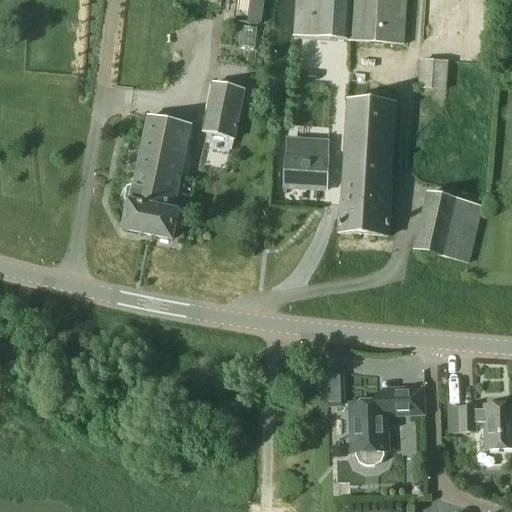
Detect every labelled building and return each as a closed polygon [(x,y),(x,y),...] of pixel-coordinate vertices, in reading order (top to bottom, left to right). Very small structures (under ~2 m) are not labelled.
[(296,0),(294,38),(349,41),(352,0),(296,0)] [(352,0),(349,41),(349,43),(404,46),(406,0),(352,0)] [(447,92),(448,65),(421,63),(419,91),(447,92)] [(232,157),(247,92),(216,85),(204,134),(219,137),(215,153),(232,157)] [(388,243),(396,111),(347,108),(339,240),(388,243)] [(148,120),(139,162),(182,172),(192,129),(148,120)] [(328,195),(329,162),(320,162),(320,157),(309,156),(309,161),(287,160),(286,192),(328,195)] [(173,214),(182,172),(139,162),(133,189),(128,190),(125,202),(130,206),(124,232),(172,242),(178,215),(173,214)] [(466,267),(479,211),(425,198),(412,253),(466,267)] [(326,373),(324,373),(325,408),(329,408),(333,408),(345,408),(344,372),(326,373)] [(354,455),(356,455),(356,459),(360,466),(367,469),(375,469),(382,465),(385,457),(385,454),(386,453),(385,416),(398,415),(425,415),(427,415),(426,389),(425,389),(384,390),(383,392),(383,396),(383,406),(353,407),(354,455)] [(474,408),(460,409),(460,411),(461,435),(475,434),(475,426),(486,425),(487,452),(511,451),(511,407),(485,408),(485,413),(475,413),(474,410),(474,408)]
